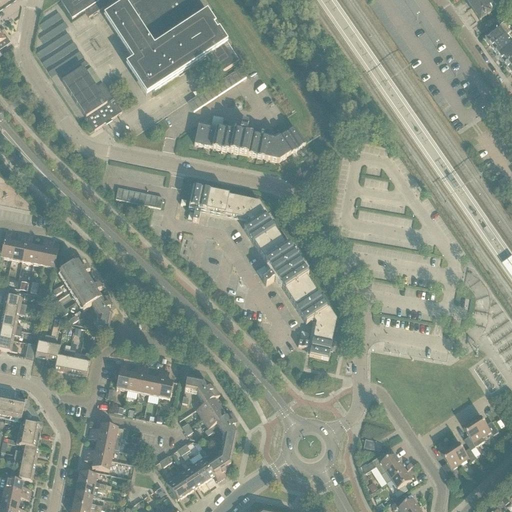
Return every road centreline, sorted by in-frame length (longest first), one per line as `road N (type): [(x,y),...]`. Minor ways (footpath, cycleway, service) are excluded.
road 1 (residential): [(33,0),(23,56),(75,138),(280,188),(338,271)]
road 2 (secondary): [(297,428),(240,360),(43,174)]
road 3 (residential): [(153,458),(179,441),(174,433),(88,409)]
road 4 (unclassified): [(359,390),(365,314),(338,271)]
road 5 (residential): [(88,409),(98,362),(125,336),(165,345)]
